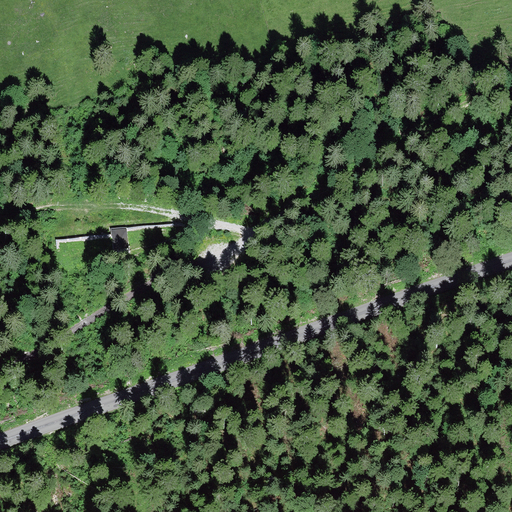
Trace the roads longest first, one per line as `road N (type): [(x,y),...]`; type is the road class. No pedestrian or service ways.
road 1 (track): [(0,367),(251,236),(511,70)]
road 2 (tertiary): [(0,444),(511,261)]
